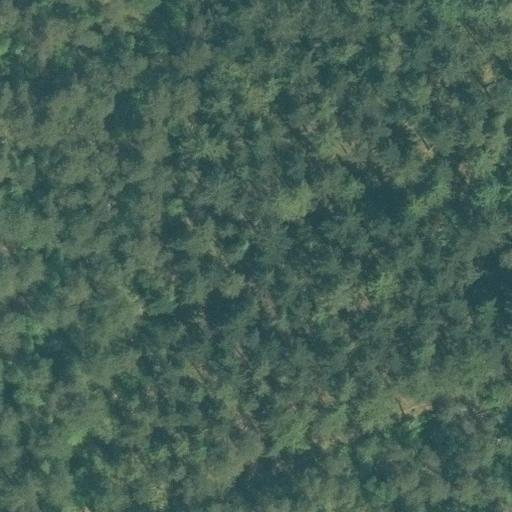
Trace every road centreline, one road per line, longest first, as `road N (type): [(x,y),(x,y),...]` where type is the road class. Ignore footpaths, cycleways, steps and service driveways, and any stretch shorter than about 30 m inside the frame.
road 1 (track): [(0,482),(104,508),(180,510),(365,443),(511,371)]
road 2 (track): [(247,0),(206,116),(103,511)]
